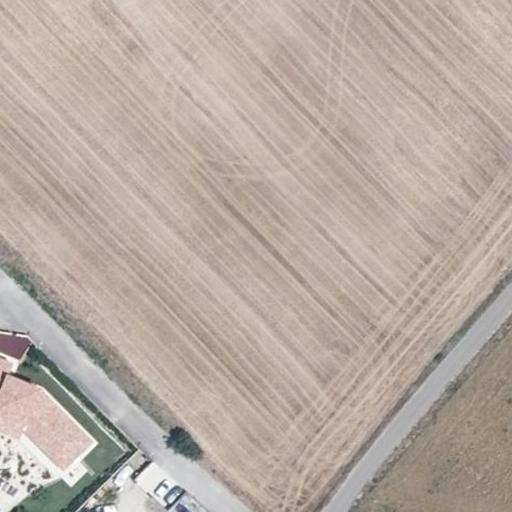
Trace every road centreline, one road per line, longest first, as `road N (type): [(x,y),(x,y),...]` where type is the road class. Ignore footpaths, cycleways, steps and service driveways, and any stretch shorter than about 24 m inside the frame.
road 1 (residential): [(228,511),(34,321),(0,303)]
road 2 (unclassified): [(511,294),(333,511)]
